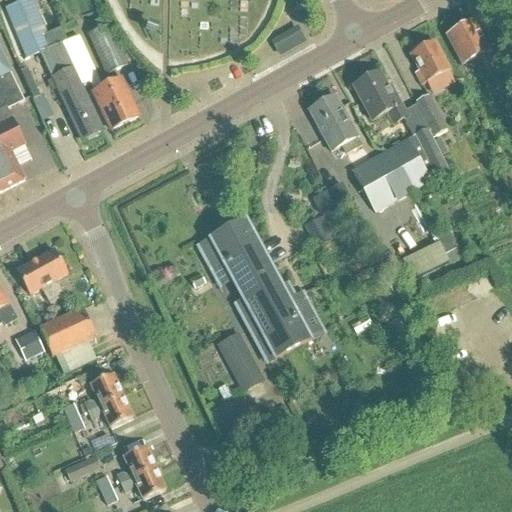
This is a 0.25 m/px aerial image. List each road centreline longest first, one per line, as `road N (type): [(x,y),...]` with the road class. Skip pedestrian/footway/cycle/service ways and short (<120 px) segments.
road 1 (tertiary): [(216,511),(75,194)]
road 2 (tertiary): [(75,194),(359,38)]
road 3 (residential): [(291,511),(511,423)]
